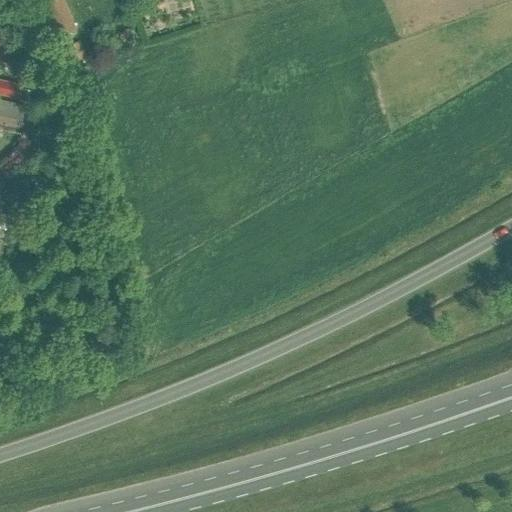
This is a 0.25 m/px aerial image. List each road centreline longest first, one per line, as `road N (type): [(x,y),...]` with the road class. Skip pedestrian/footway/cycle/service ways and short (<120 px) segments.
road 1 (primary): [(511,226),(337,323),(0,453)]
road 2 (primary): [(124,511),(511,394)]
